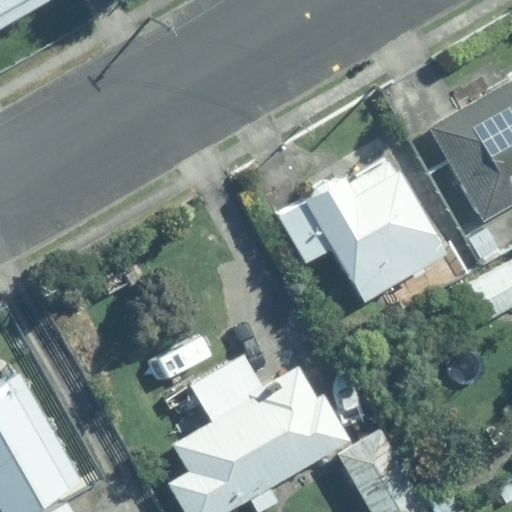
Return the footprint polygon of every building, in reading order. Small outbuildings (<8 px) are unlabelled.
[(0,0),(0,22),(40,0),(0,0)] [(475,214),(511,194),(511,73),(425,120),(475,214)] [(440,248),(435,240),(381,157),(341,182),(334,171),(270,213),(299,259),(321,245),(358,301),(440,248)] [(482,318),(511,300),(511,255),(462,284),(482,318)] [(342,437),(317,393),(297,360),(268,376),(255,384),(237,353),(186,382),(206,418),(165,442),(179,467),(158,479),(177,511),(215,511),(246,494),(256,511),(276,499),(266,482),(269,480),(342,437)] [(0,511),(12,511),(68,482),(5,375),(0,377),(0,511)] [(330,452),(331,455),(365,511),(423,511),(374,427),(330,452)]
